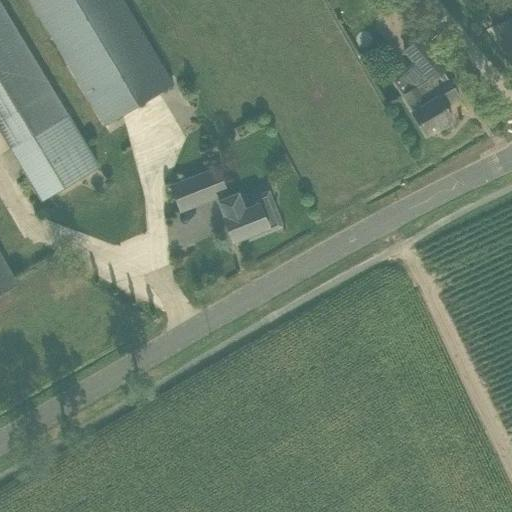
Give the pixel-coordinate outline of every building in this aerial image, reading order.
[(29,0),(105,126),(173,85),(122,0),(29,0)] [(0,131),(25,174),(83,140),(0,1),(0,131)] [(511,17),(493,27),(508,60),(511,57),(511,17)] [(443,71),(448,67),(421,35),(404,49),(429,79),(431,81),(443,71)] [(402,94),(426,135),(440,126),(443,129),(451,124),(450,120),(452,119),(444,105),(459,96),(450,82),(449,82),(443,71),(431,81),(429,79),(416,87),(415,86),(402,94)] [(99,167),(83,140),(25,174),(41,201),(99,167)] [(229,196),(217,168),(171,186),(180,210),(216,196),(218,200),(229,196)] [(218,200),(224,216),(223,216),(233,242),(268,228),(269,232),(283,226),(276,210),(275,211),(262,210),(259,203),(245,208),(238,192),(229,196),(218,200)] [(0,294),(12,289),(0,261),(0,294)]
